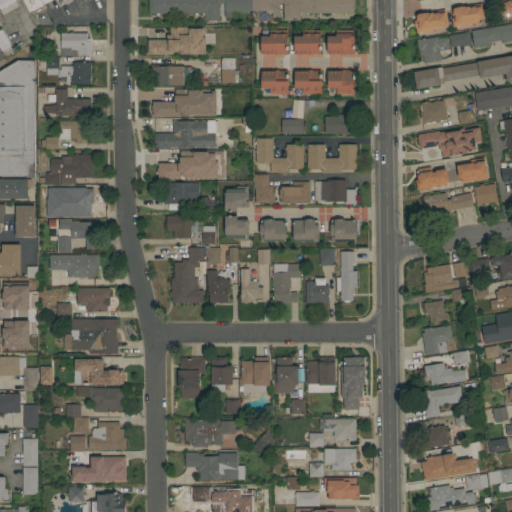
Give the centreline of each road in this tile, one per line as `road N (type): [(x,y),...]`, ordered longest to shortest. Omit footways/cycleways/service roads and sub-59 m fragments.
road 1 (residential): [(157,511),(155,336),(127,237),(122,0)]
road 2 (tertiary): [(390,511),(387,0)]
road 3 (residential): [(155,336),(387,334)]
road 4 (residential): [(388,249),(511,228)]
